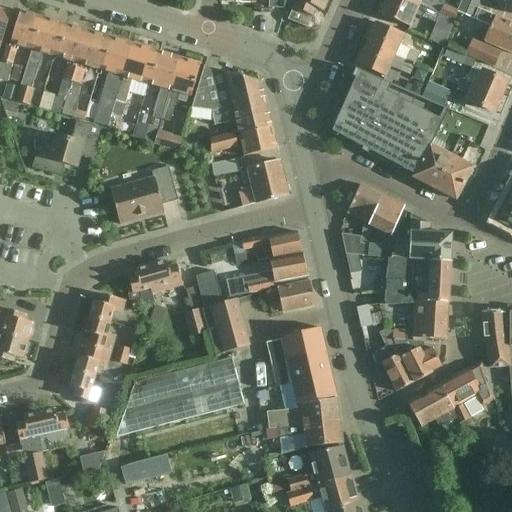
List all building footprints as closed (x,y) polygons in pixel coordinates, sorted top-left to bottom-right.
[(286,0),(284,6),(292,10),(292,11),(288,20),(288,21),(307,29),(315,11),(322,14),(328,0),(286,0)] [(451,29),(454,22),(404,0),(385,0),(378,15),(409,28),(417,10),(424,13),(421,19),(447,29),(448,28),(451,29)] [(431,0),(404,0),(454,22),(458,13),(458,11),(431,0)] [(475,0),(462,0),(458,11),(458,13),(490,27),(484,42),(511,53),(511,24),(495,17),(478,10),(481,3),(475,0)] [(0,49),(0,50),(10,14),(0,10),(0,49)] [(18,46),(32,50),(41,18),(20,12),(9,48),(5,47),(0,63),(0,79),(8,82),(18,46)] [(62,24),(41,18),(32,50),(20,89),(16,102),(16,103),(29,107),(34,90),(32,90),(42,54),(52,57),(62,24)] [(399,47),(404,36),(375,24),(366,45),(414,66),(419,55),(399,47)] [(49,112),(62,116),(87,31),(65,25),(56,58),(68,61),(58,97),(53,96),(49,112)] [(107,37),(87,31),(62,116),(84,122),(86,114),(75,111),(78,101),(77,96),(85,67),(97,70),(107,37)] [(112,113),(132,45),(111,39),(101,71),(109,74),(94,123),(108,127),(112,113)] [(493,67),(499,53),(473,42),(467,56),(493,67)] [(154,52),(132,45),(112,113),(121,116),(132,81),(144,85),(154,52)] [(410,76),(414,66),(366,45),(356,67),(385,79),(390,67),(410,76)] [(494,113),(507,83),(473,69),(476,63),(446,50),(443,59),(471,71),(465,83),(474,87),(468,102),(494,113)] [(148,86),(161,90),(152,119),(161,122),(179,59),(158,53),(148,86)] [(200,65),(179,59),(161,122),(158,130),(157,135),(154,144),(154,146),(179,153),(183,138),(161,132),(163,127),(165,128),(167,123),(170,124),(178,95),(190,98),(200,65)] [(267,108),(261,83),(224,72),(204,66),(192,109),(212,111),(214,119),(233,114),(234,116),(267,108)] [(361,151),(367,155),(369,152),(412,175),(411,175),(414,176),(429,146),(430,147),(448,112),(443,109),(420,99),(355,70),(352,78),(354,79),(351,86),(331,133),(362,149),(361,151)] [(16,102),(20,89),(8,85),(4,99),(16,102)] [(420,99),(443,109),(450,94),(427,85),(420,99)] [(19,105),(0,100),(4,111),(16,114),(19,105)] [(233,114),(214,119),(215,126),(235,121),(238,133),(239,136),(272,128),(267,108),(234,116),(233,114)] [(487,129),(448,112),(430,147),(429,146),(414,176),(413,178),(434,189),(461,138),(478,147),(487,129)] [(37,152),(32,169),(55,175),(56,171),(63,173),(65,165),(77,168),(80,157),(92,160),(101,128),(76,121),(71,140),(55,135),(52,145),(39,141),(39,143),(34,141),(35,151),(37,152)] [(132,136),(136,124),(124,121),(121,132),(132,136)] [(134,138),(154,144),(157,135),(158,130),(139,124),(134,138)] [(238,133),(209,140),(210,154),(242,147),(244,158),(277,150),(272,128),(239,136),(238,133)] [(461,138),(434,189),(455,200),(471,168),(460,162),(470,143),(478,147),(461,138)] [(240,189),(238,192),(242,208),(255,204),(288,196),(280,161),(246,170),(251,186),(240,189)] [(214,166),(215,178),(227,177),(226,165),(214,166)] [(153,178),(110,190),(120,225),(139,220),(138,217),(145,215),(146,218),(164,213),(162,206),(178,201),(169,168),(151,172),(153,178)] [(359,185),(346,215),(363,222),(358,257),(367,258),(367,256),(369,245),(371,226),(367,224),(381,196),(359,185)] [(511,188),(496,220),(511,228),(511,188)] [(381,196),(367,224),(371,226),(389,234),(404,207),(381,196)] [(387,258),(387,259),(449,261),(450,234),(428,233),(429,224),(409,223),(408,239),(397,239),(388,258),(387,258)] [(268,236),(240,243),(242,251),(270,245),(273,259),(302,253),(298,233),(269,239),(268,236)] [(381,247),(369,245),(367,256),(379,258),(381,247)] [(245,255),(235,257),(236,266),(247,264),(245,255)] [(273,279),(261,281),(247,284),(249,296),(275,291),(274,283),(306,277),(302,255),(270,261),(273,279)] [(346,260),(349,275),(362,272),(358,258),(346,260)] [(387,259),(386,278),(448,282),(449,261),(387,259)] [(129,301),(131,301),(139,298),(142,307),(154,304),(151,294),(183,286),(178,266),(169,268),(167,262),(135,271),(137,276),(128,279),(132,293),(127,294),(129,301)] [(210,308),(223,305),(222,300),(215,272),(196,276),(204,308),(209,307),(210,308)] [(385,300),(447,302),(448,282),(386,278),(385,300)] [(273,316),(316,305),(310,282),(278,290),(281,304),(271,307),(273,316)] [(195,288),(191,289),(186,291),(191,311),(201,309),(195,288)] [(94,302),(89,318),(110,323),(113,312),(121,315),(125,302),(102,295),(100,304),(94,302)] [(143,311),(142,307),(139,298),(131,301),(134,313),(143,311)] [(445,338),(447,302),(385,300),(384,306),(413,305),(411,337),(445,338)] [(221,355),(249,348),(237,301),(223,305),(210,308),(221,355)] [(168,310),(155,305),(150,319),(163,323),(168,310)] [(368,306),(357,309),(361,329),(372,327),(370,316),(370,315),(368,306)] [(0,320),(1,321),(0,324),(0,335),(28,343),(33,324),(24,321),(25,316),(0,308),(0,320)] [(190,337),(207,332),(201,309),(191,311),(183,314),(190,337)] [(379,313),(370,315),(370,316),(372,327),(382,324),(379,313)] [(510,366),(504,314),(482,313),(484,343),(491,369),(510,366)] [(87,346),(110,353),(115,337),(107,335),(110,323),(89,318),(85,334),(91,335),(87,346)] [(278,388),(283,408),(300,404),(336,400),(321,328),(282,337),(282,339),(267,343),(275,388),(278,388)] [(391,333),(386,332),(413,384),(431,374),(429,372),(439,367),(430,349),(420,354),(419,352),(420,343),(404,341),(405,332),(391,331),(391,333)] [(396,392),(413,384),(386,332),(384,332),(379,334),(386,348),(376,353),(396,392)] [(28,343),(0,335),(0,360),(12,364),(14,358),(22,360),(28,343)] [(78,356),(73,372),(94,378),(98,367),(106,369),(110,353),(87,346),(84,358),(78,356)] [(118,347),(116,354),(129,358),(131,350),(118,347)] [(127,366),(129,358),(116,354),(113,362),(127,366)] [(134,385),(117,438),(245,406),(232,359),(134,385)] [(455,377),(440,385),(452,409),(461,404),(469,420),(473,418),(482,413),(479,408),(493,400),(481,362),(468,370),(468,369),(455,377)] [(94,378),(73,372),(69,388),(75,390),(73,398),(96,405),(99,392),(91,389),(94,378)] [(440,385),(407,403),(421,428),(435,420),(440,429),(455,422),(466,443),(477,438),(479,437),(469,420),(461,404),(452,409),(440,385)] [(250,406),(263,404),(259,388),(246,390),(250,406)] [(338,424),(336,400),(300,404),(283,408),(284,413),(266,414),(267,431),(338,424)] [(107,411),(94,408),(92,416),(105,419),(107,411)] [(23,458),(29,484),(46,481),(41,454),(32,456),(29,438),(37,437),(38,442),(47,440),(47,441),(51,444),(65,441),(67,437),(66,431),(68,430),(65,415),(56,417),(55,410),(23,417),(24,424),(15,426),(20,446),(5,449),(8,461),(23,458)] [(340,447),(338,424),(267,431),(265,431),(266,443),(304,439),(305,450),(340,447)] [(508,443),(504,433),(491,438),(494,448),(508,443)] [(290,494),(350,478),(341,449),(301,460),(306,477),(287,483),(290,494)] [(106,453),(80,459),(84,474),(100,470),(106,453)] [(156,459),(121,468),(125,484),(160,475),(156,459)] [(324,511),(333,511),(358,505),(350,478),(290,494),(285,495),(289,509),(321,499),(324,511)] [(247,485),(230,490),(233,504),(251,499),(247,485)] [(7,494),(12,511),(27,511),(21,490),(7,494)] [(5,492),(0,494),(0,511),(11,509),(5,492)]
